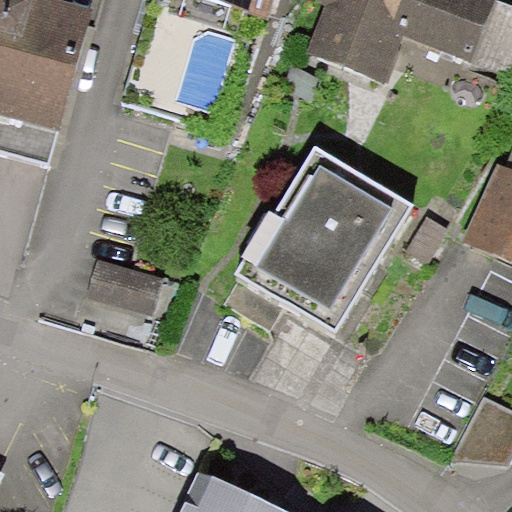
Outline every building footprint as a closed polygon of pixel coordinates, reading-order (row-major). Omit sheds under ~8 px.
[(0,0),(0,120),(58,136),(89,24),(0,0)] [(157,0),(155,7),(260,37),(273,0),(157,0)] [(511,0),(320,0),(301,50),(383,82),(405,28),(511,70),(511,0)] [(417,221),(320,164),(246,289),(342,346),(417,221)] [(511,181),(492,173),(458,254),(511,275),(511,181)] [(161,277),(98,260),(88,297),(152,314),(161,277)] [(240,511),(209,498),(202,511),(240,511)]
